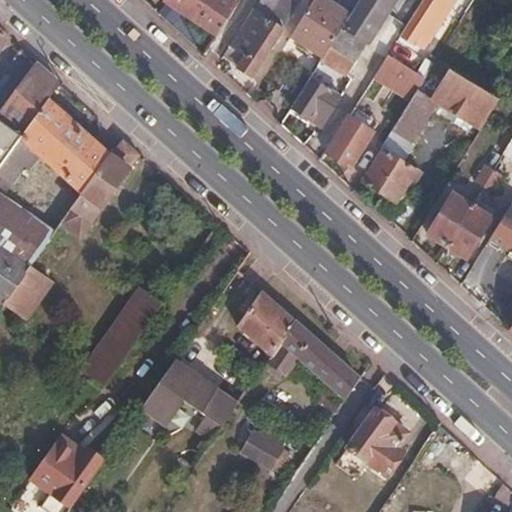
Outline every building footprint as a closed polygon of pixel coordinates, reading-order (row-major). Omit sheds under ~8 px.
[(164,0),(216,35),(236,4),(229,0),(164,0)] [(299,0),(277,0),(266,18),(253,9),(228,48),(242,57),(235,68),(250,78),(299,0)] [(331,43),(348,16),(323,0),(312,0),(289,37),(322,57),(331,43)] [(358,0),(348,16),(331,43),(350,56),(354,58),(390,0),(358,0)] [(447,14),(426,0),(420,0),(398,35),(415,45),(420,37),(429,42),(447,14)] [(429,42),(420,37),(415,45),(423,51),(429,42)] [(350,56),(331,43),(322,57),(311,74),(331,86),(350,56)] [(425,77),(388,54),(372,77),(410,101),(417,89),(425,77)] [(451,70),(435,60),(428,72),(444,81),(451,70)] [(0,116),(0,171),(22,142),(24,139),(50,104),(58,87),(36,67),(0,116)] [(433,99),(437,102),(480,129),(498,100),(451,70),(444,81),(433,99)] [(331,86),(311,74),(290,109),(321,129),(343,94),(331,86)] [(437,102),(433,99),(417,89),(410,101),(392,130),(411,142),(437,102)] [(83,195),(109,159),(50,104),(24,139),(83,195)] [(372,132),(347,117),(324,153),(350,168),(372,132)] [(511,138),(502,156),(511,162),(511,138)] [(22,142),(0,171),(0,173),(12,182),(25,165),(30,169),(38,158),(22,142)] [(120,144),(109,159),(83,195),(60,228),(78,240),(136,158),(120,144)] [(421,174),(385,151),(364,183),(393,203),(400,193),(406,196),(421,174)] [(481,188),(492,172),(484,167),(474,183),(481,188)] [(501,177),(492,172),(481,188),(490,194),(501,177)] [(445,247),(470,206),(454,195),(428,236),(445,247)] [(0,210),(2,208),(0,206),(0,305),(2,307),(28,271),(0,249),(0,210)] [(490,218),(470,206),(445,247),(464,259),(490,218)] [(488,240),(511,255),(511,209),(508,207),(488,240)] [(48,243),(2,208),(0,210),(0,249),(28,271),(48,243)] [(47,285),(28,271),(2,307),(0,308),(0,310),(19,324),(47,285)] [(232,325),(269,357),(295,320),(258,289),(232,325)] [(163,308),(140,290),(81,372),(88,377),(103,390),(163,308)] [(359,375),(295,320),(269,357),(267,361),(283,373),(299,356),(333,385),(321,399),(334,412),(359,375)] [(237,406),(174,361),(139,410),(164,427),(181,402),(198,415),(220,431),(237,406)] [(259,383),(254,379),(250,386),(254,389),(259,383)] [(406,435),(372,411),(346,450),(385,477),(397,459),(392,456),(406,435)] [(220,431),(198,415),(189,429),(211,445),(220,431)] [(82,452),(60,437),(55,443),(76,459),(82,452)] [(76,459),(55,443),(29,480),(70,510),(101,466),(82,452),(76,459)]
